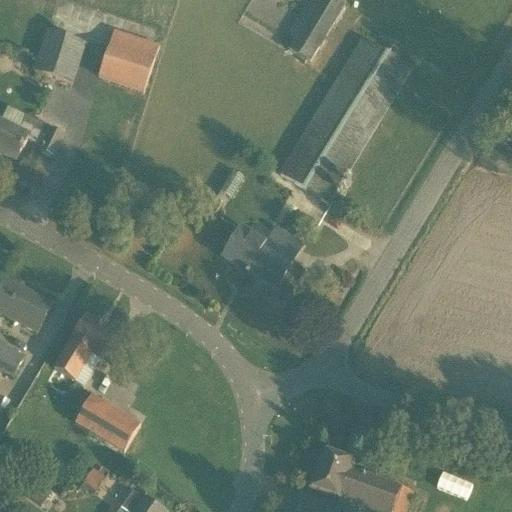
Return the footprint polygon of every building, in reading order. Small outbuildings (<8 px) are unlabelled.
[(345,7),(332,0),(309,0),(289,34),(296,39),(288,53),(309,66),(345,7)] [(72,86),(85,46),(47,33),(34,74),(72,86)] [(143,94),(159,50),(113,34),(98,79),(143,94)] [(363,41),(279,177),(328,206),(411,70),(363,41)] [(18,136),(0,126),(0,158),(16,166),(27,144),(41,151),(39,154),(52,160),(64,137),(51,131),(48,138),(23,125),(18,136)] [(244,179),(233,173),(220,194),(231,200),(244,179)] [(266,247),(240,231),(223,259),(276,291),(302,249),(276,233),(266,247)] [(6,284),(0,294),(0,316),(37,337),(52,309),(6,284)] [(116,336),(86,318),(54,372),(74,384),(91,357),(100,363),(116,336)] [(23,360),(0,347),(0,374),(12,381),(23,360)] [(75,426),(124,456),(140,428),(91,399),(75,426)] [(51,459),(58,449),(44,441),(38,451),(51,459)] [(352,473),(355,466),(322,454),(308,491),(340,504),(340,502),(366,511),(406,511),(412,498),(399,494),(400,491),(352,473)] [(93,471),(83,485),(95,493),(105,479),(104,479),(98,475),(93,471)] [(41,509),(51,496),(37,486),(28,499),(41,509)] [(159,511),(141,498),(140,499),(133,494),(120,511),(159,511)]
